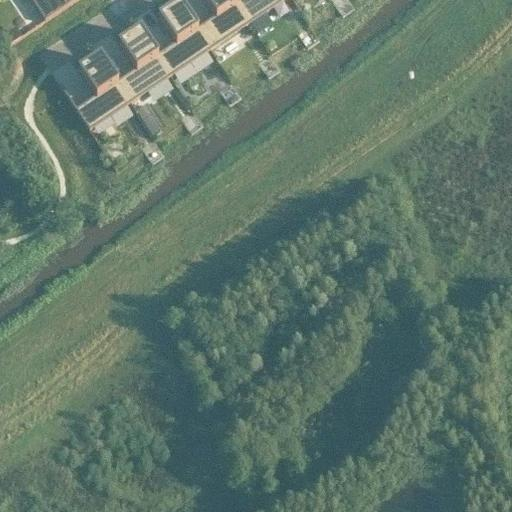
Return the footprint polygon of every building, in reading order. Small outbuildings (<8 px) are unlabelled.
[(27,0),(45,25),(69,9),(68,8),(63,0),(27,0)] [(197,33),(196,34),(210,55),(250,28),(236,7),(231,0),(200,0),(215,21),(197,33)] [(246,0),(236,7),(250,28),(290,2),(288,0),(246,0)] [(157,60),(156,61),(170,82),(210,55),(196,34),(197,33),(180,9),(159,24),(175,48),(157,60)] [(22,41),(15,31),(2,40),(9,49),(22,41)] [(117,87),(116,87),(130,108),(170,82),(156,61),(157,60),(140,36),(119,50),(135,75),(117,87)] [(76,114),(75,115),(89,136),(130,108),(116,87),(117,87),(100,63),(79,77),(95,101),(76,114)] [(136,117),(142,126),(151,120),(145,111),(136,117)]
